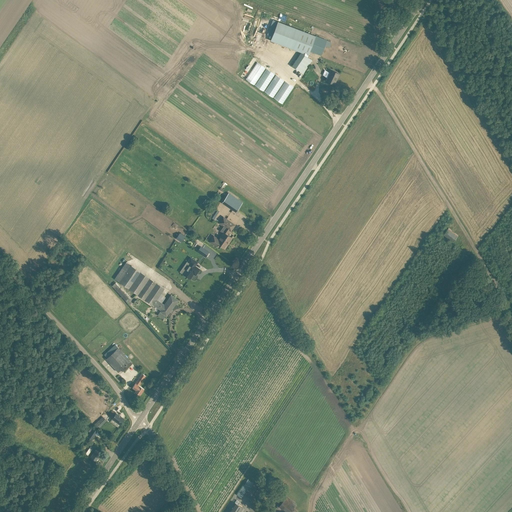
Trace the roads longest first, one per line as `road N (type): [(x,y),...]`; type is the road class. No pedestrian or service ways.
road 1 (secondary): [(139,421),(423,0)]
road 2 (track): [(511,310),(373,85)]
road 3 (unclassified): [(139,421),(0,262)]
